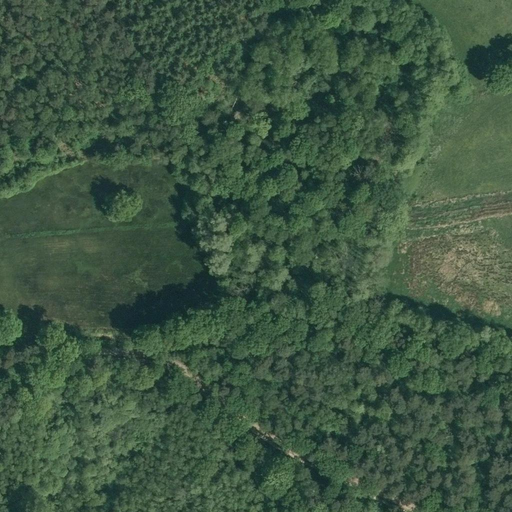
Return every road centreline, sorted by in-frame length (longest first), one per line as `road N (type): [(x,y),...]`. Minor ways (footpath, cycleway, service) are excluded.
road 1 (track): [(268,436),(205,386),(143,353),(38,350),(0,361)]
road 2 (track): [(420,511),(268,436)]
